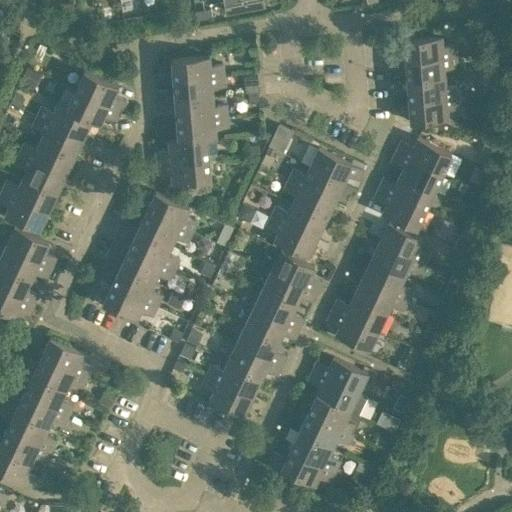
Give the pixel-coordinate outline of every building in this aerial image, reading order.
[(263,3),(262,0),(222,0),(225,10),(263,3)] [(210,7),(195,10),(197,19),(211,16),(210,7)] [(403,38),(404,59),(455,55),(454,44),(441,45),(440,35),(403,38)] [(496,63),(495,53),(482,53),(482,64),(496,63)] [(172,78),(223,74),(222,63),(209,64),(208,54),(170,57),(172,78)] [(456,66),(455,55),(404,59),(406,79),(443,76),(443,67),(456,66)] [(20,84),(34,91),(41,76),(27,69),(20,84)] [(83,69),(74,88),(120,110),(125,99),(113,94),(117,85),(83,69)] [(224,85),(223,74),(172,78),(174,98),(211,95),(211,86),(224,85)] [(407,100),(458,95),(457,84),(444,85),(443,76),(406,79),(407,100)] [(115,120),(120,110),(74,88),(65,105),(65,106),(90,118),(90,119),(99,123),(103,114),(115,120)] [(257,101),(257,91),(248,92),(248,101),(257,101)] [(21,107),(26,97),(15,92),(11,102),(21,107)] [(211,95),(174,98),(175,119),(226,115),(225,103),(212,105),(211,95)] [(459,107),(458,95),(407,100),(409,121),(447,118),(446,108),(459,107)] [(82,137),(90,119),(90,118),(65,106),(65,105),(57,101),(52,111),(41,105),(36,115),(82,137)] [(82,137),(36,115),(31,125),(43,131),(39,139),(73,155),(82,137)] [(227,126),(226,115),(175,119),(177,138),(177,139),(205,137),(205,138),(215,137),(214,127),(227,126)] [(400,139),(395,149),(441,171),(450,152),(416,136),(412,145),(400,139)] [(207,157),(205,138),(205,137),(177,139),(177,138),(167,139),(168,149),(155,150),(156,161),(207,157)] [(64,174),(73,155),(39,139),(35,147),(23,142),(18,152),(64,174)] [(499,149),(484,142),(477,157),(492,164),(499,149)] [(249,153),(258,152),(257,144),(249,144),(249,153)] [(317,146),(308,165),(342,181),(346,173),(358,179),(363,168),(317,146)] [(274,149),(269,147),(266,153),(271,155),(274,149)] [(399,173),(432,189),(441,171),(395,149),(391,159),(402,165),(399,173)] [(55,192),(64,174),(18,152),(14,162),(25,168),(22,176),(55,192)] [(209,178),(207,157),(156,161),(157,173),(170,171),(171,181),(209,178)] [(333,200),(342,181),(308,165),(304,173),(292,168),(288,178),(333,200)] [(378,186),(424,208),(432,189),(399,173),(395,182),(383,176),(378,186)] [(1,189),(47,211),(55,192),(22,176),(18,184),(6,179),(1,189)] [(333,200),(288,178),(283,188),(295,194),(291,202),(325,218),(333,200)] [(424,208),(378,186),(373,196),(385,202),(381,211),(415,227),(424,208)] [(38,230),(47,211),(1,189),(0,190),(0,200),(9,203),(5,213),(38,230)] [(154,190),(145,209),(191,231),(196,220),(184,215),(188,206),(154,190)] [(325,218),(291,202),(287,210),(275,205),(270,215),(316,236),(325,218)] [(253,208),(242,203),(236,214),(247,219),(253,208)] [(145,209),(136,227),(170,243),(174,235),(186,241),(191,231),(145,209)] [(316,236),(270,215),(265,225),(277,230),(273,240),(307,256),(316,236)] [(387,221),(378,240),(424,261),(429,251),(417,246),(421,237),(387,221)] [(14,225),(5,244),(50,266),(55,256),(43,250),(48,241),(14,225)] [(128,246),(174,268),(178,257),(167,252),(170,243),(136,227),(128,246)] [(461,228),(457,237),(465,241),(469,232),(466,230),(461,228)] [(223,245),(228,234),(220,230),(215,241),(223,245)] [(247,234),(238,230),(231,243),(241,248),(247,234)] [(369,258),(403,274),(407,266),(419,272),(424,261),(378,240),(369,258)] [(46,276),(50,266),(5,244),(0,254),(0,264),(30,279),(34,271),(46,276)] [(169,278),(174,268),(128,246),(119,264),(153,280),(157,272),(169,278)] [(279,249),(270,268),(316,290),(321,280),(309,274),(313,265),(279,249)] [(469,260),(457,254),(448,273),(460,279),(469,260)] [(361,277),(406,298),(411,288),(399,283),(403,274),(369,258),(361,277)] [(199,271),(209,275),(213,265),(204,260),(199,271)] [(26,287),(30,279),(0,264),(0,287),(33,303),(38,293),(26,287)] [(110,283),(156,304),(161,294),(149,289),(153,280),(119,264),(110,283)] [(311,300),(316,290),(270,268),(261,287),(295,303),(299,295),(311,300)] [(447,281),(455,285),(458,279),(450,275),(447,281)] [(352,295),(386,311),(390,303),(401,309),(406,298),(361,277),(352,295)] [(151,315),(156,304),(110,283),(101,302),(135,318),(140,309),(151,315)] [(28,313),(33,303),(0,287),(0,310),(12,316),(16,307),(28,313)] [(291,311),(295,303),(261,287),(253,305),(299,327),(303,317),(291,311)] [(331,308),(377,330),(386,311),(352,295),(348,303),(336,298),(331,308)] [(294,337),(299,327),(253,305),(244,324),(278,340),(282,331),(294,337)] [(368,349),(377,330),(331,308),(327,318),(338,324),(334,333),(368,349)] [(274,348),(278,340),(244,324),(235,342),(281,364),(286,354),(274,348)] [(172,328),(168,337),(177,341),(181,332),(172,328)] [(185,339),(195,344),(200,333),(190,328),(185,339)] [(49,335),(40,354),(86,376),(90,366),(79,360),(83,351),(49,335)] [(188,357),(193,347),(184,342),(179,352),(188,357)] [(276,374),(281,364),(235,342),(226,361),(260,377),(264,368),(276,374)] [(24,357),(19,367),(65,388),(69,380),(81,386),(86,376),(40,354),(36,362),(24,357)] [(312,369),(357,391),(366,371),(333,355),(328,364),(316,359),(312,369)] [(411,368),(414,362),(413,361),(405,357),(402,364),(410,368),(411,368)] [(185,364),(175,359),(172,366),(181,371),(185,364)] [(251,395),(260,377),(226,361),(222,369),(211,363),(206,373),(251,395)] [(61,397),(65,388),(19,367),(14,377),(26,383),(22,391),(68,413),(73,402),(61,397)] [(357,391),(312,369),(307,379),(319,385),(315,393),(349,409),(357,391)] [(242,414),(251,395),(206,373),(201,384),(213,389),(208,398),(242,414)] [(102,389),(98,399),(108,404),(113,394),(102,389)] [(6,393),(2,403),(47,425),(51,417),(63,423),(68,413),(22,391),(18,399),(6,393)] [(306,411),(352,433),(356,423),(345,417),(349,409),(315,393),(306,411)] [(403,408),(408,398),(399,393),(394,404),(403,408)] [(43,433),(47,425),(2,403),(0,406),(0,415),(9,419),(5,428),(50,449),(55,439),(43,433)] [(297,430),(331,446),(335,438),(347,443),(352,433),(306,411),(297,430)] [(388,417),(384,425),(392,429),(396,421),(388,417)] [(0,435),(0,447),(30,462),(34,454),(46,459),(50,449),(5,428),(1,436),(0,435)] [(289,448),(334,470),(339,460),(327,454),(331,446),(297,430),(289,448)] [(373,442),(384,447),(387,441),(376,435),(373,442)] [(30,462),(0,447),(0,471),(32,487),(38,476),(26,470),(30,462)] [(334,470),(289,448),(285,456),(273,451),(267,462),(313,483),(318,474),(329,480),(334,470)] [(377,469),(367,464),(359,481),(369,486),(377,469)]
